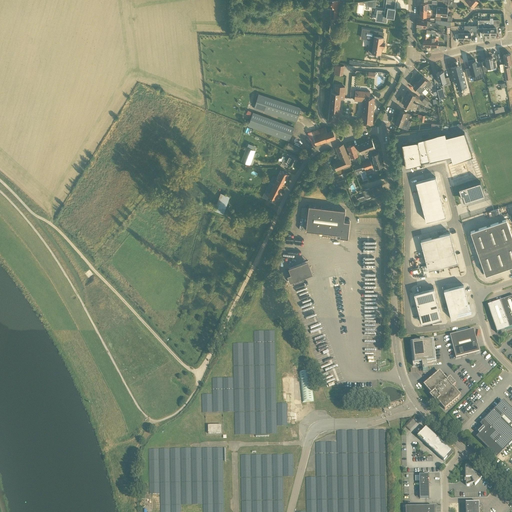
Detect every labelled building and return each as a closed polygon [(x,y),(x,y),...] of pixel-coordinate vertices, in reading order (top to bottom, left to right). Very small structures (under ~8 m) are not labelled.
[(327,0),(327,8),(331,8),(330,19),(338,19),(338,9),(341,9),(341,1),(327,0)] [(396,9),(385,7),(385,11),(379,10),(378,16),(380,16),(379,22),(387,23),(387,17),(394,18),(396,9)] [(436,16),(447,17),(448,8),(437,7),(436,16)] [(451,27),(451,26),(451,22),(436,20),(435,23),(430,21),(427,21),(418,19),(416,26),(428,28),(428,27),(430,27),(437,29),(438,24),(446,26),(446,27),(451,27)] [(478,25),(478,28),(481,28),(484,28),(484,35),(490,35),(490,24),(484,24),(484,20),(481,20),(478,20),(478,25)] [(493,20),(493,24),(490,24),(490,35),(496,35),(496,27),(499,27),(499,20),(493,20)] [(451,33),(451,37),(455,37),(458,37),(458,40),(464,40),(464,30),(458,30),(458,26),(455,26),(454,26),(451,26),(451,27),(451,33)] [(464,29),(464,30),(464,40),(471,40),(471,32),(474,32),(474,26),(471,26),(471,29),(464,29)] [(363,29),(362,38),(370,40),(372,40),(371,43),(373,44),(373,48),(370,47),(369,54),(369,57),(380,59),(381,59),(381,58),(381,54),(382,47),(384,48),(385,42),(383,42),(384,37),(383,37),(383,33),(363,29)] [(511,68),(510,63),(511,63),(511,61),(511,54),(503,55),(505,64),(504,64),(504,69),(506,80),(511,79),(509,68),(511,68)] [(488,70),(488,68),(496,67),(495,61),(493,61),(492,57),(486,58),(486,61),(481,62),(484,71),(488,70)] [(476,61),(468,63),(470,68),(466,69),(468,77),(472,76),(473,76),(474,80),(483,78),(480,67),(477,67),(476,61)] [(343,75),(344,66),(336,64),(334,74),(343,75)] [(457,66),(451,68),(456,85),(457,90),(458,92),(467,90),(467,87),(465,83),(463,72),(460,73),(458,66),(457,66)] [(444,71),(436,73),(439,83),(439,84),(443,82),(444,86),(451,84),(449,77),(445,78),(443,71),(444,71)] [(418,82),(423,86),(425,89),(428,85),(429,86),(431,84),(423,77),(418,82)] [(420,89),(423,86),(418,82),(413,87),(421,95),(423,92),(420,89)] [(337,121),(339,99),(344,99),(344,93),(345,93),(345,92),(344,92),(345,87),(344,87),(344,89),(336,88),(335,93),(332,93),(329,120),(337,121)] [(375,98),(370,97),(370,92),(355,90),(354,101),(363,102),(362,120),(353,119),(353,122),(355,123),(372,124),(375,98)] [(407,99),(412,102),(414,98),(418,100),(420,98),(410,93),(407,99)] [(259,95),(254,108),(297,122),(300,113),(303,114),(305,110),(259,95)] [(410,106),(412,102),(407,99),(403,106),(413,110),(414,108),(410,106)] [(408,121),(410,117),(411,114),(401,111),(398,118),(406,120),(407,120),(408,121)] [(248,126),(289,141),(294,128),(253,113),(248,126)] [(396,124),(401,126),(401,128),(408,130),(409,126),(406,125),(407,120),(406,120),(398,118),(396,124)] [(313,146),(336,138),(333,131),(327,133),(326,127),(312,132),(311,131),(308,133),(313,146)] [(418,142),(402,145),(406,168),(407,168),(408,167),(412,166),(413,166),(421,164),(421,163),(429,161),(430,161),(451,156),(465,152),(467,158),(473,156),(465,134),(464,132),(446,137),(445,133),(418,140),(418,142)] [(372,140),(366,142),(369,151),(369,152),(370,153),(376,151),(372,140)] [(297,154),(300,147),(288,142),(285,148),(297,154)] [(366,142),(358,146),(361,154),(364,153),(366,158),(368,157),(370,156),(369,154),(370,153),(369,152),(369,151),(366,142)] [(336,147),(336,148),(341,161),(334,164),(336,171),(351,165),(343,144),(336,147)] [(354,145),(347,147),(351,158),(358,156),(354,145)] [(249,168),(255,150),(247,147),(240,165),(249,168)] [(285,157),(287,153),(284,151),(279,159),(281,160),(284,156),(285,157)] [(376,151),(370,153),(370,154),(372,154),(373,157),(372,158),(373,160),(371,160),(372,162),(381,159),(378,152),(377,153),(376,151)] [(285,157),(282,164),(287,167),(289,163),(294,166),(298,159),(289,154),(287,158),(285,157)] [(381,159),(372,162),(373,167),(374,167),(375,171),(380,169),(380,167),(383,166),(381,159)] [(369,160),(363,163),(365,169),(365,170),(366,170),(373,167),(372,162),(371,160),(370,161),(370,160),(369,160)] [(356,172),(362,170),(360,164),(354,166),(356,172)] [(276,181),(268,196),(276,200),(279,195),(283,185),(285,183),(286,179),(287,178),(289,174),(281,170),(277,179),(276,181)] [(426,221),(446,216),(436,177),(416,182),(426,221)] [(459,189),(461,196),(463,196),(465,203),(466,202),(469,201),(485,196),(481,182),(459,189)] [(385,191),(382,184),(372,187),(375,196),(375,195),(385,192),(385,191)] [(225,214),(231,191),(221,188),(215,211),(225,214)] [(375,196),(374,194),(373,190),(364,194),(366,199),(375,196)] [(345,210),(309,206),(306,230),(337,234),(337,237),(348,239),(350,222),(344,221),(345,210)] [(488,226),(504,269),(511,266),(511,235),(506,220),(488,226)] [(486,276),(504,269),(488,226),(471,232),(486,276)] [(458,263),(450,234),(421,241),(428,271),(458,263)] [(463,286),(444,291),(451,320),(471,315),(463,286)] [(434,289),(414,294),(422,324),(442,319),(434,289)] [(511,297),(488,306),(497,333),(511,328),(511,297)] [(453,347),(477,341),(474,330),(450,336),(453,347)] [(413,366),(413,367),(417,366),(417,367),(422,366),(423,372),(428,371),(427,366),(432,365),(432,364),(436,364),(436,363),(435,363),(435,359),(436,359),(435,358),(435,359),(434,355),(435,355),(435,354),(434,354),(434,350),(435,350),(434,350),(433,346),(434,346),(434,345),(433,345),(433,341),(434,341),(433,341),(433,340),(429,341),(429,340),(414,342),(410,343),(411,343),(410,343),(410,344),(411,344),(412,348),(411,348),(412,348),(412,352),(411,352),(411,353),(412,353),(413,357),(412,357),(413,357),(413,361),(412,361),(412,362),(413,361),(413,365),(413,366)] [(477,341),(453,347),(455,354),(456,359),(480,353),(477,344),(477,341)] [(310,371),(299,372),(303,402),(314,401),(310,371)] [(442,391),(453,382),(450,379),(447,381),(440,372),(432,379),(442,391)] [(442,391),(432,379),(424,386),(430,393),(431,393),(435,398),(442,391)] [(442,391),(453,403),(460,396),(453,388),(456,385),(453,382),(442,391)] [(439,403),(445,410),(453,403),(442,391),(435,398),(439,402),(439,403)] [(483,428),(478,433),(479,435),(497,452),(506,442),(509,446),(511,442),(511,409),(503,401),(488,416),(492,419),(483,428)] [(407,425),(410,429),(418,420),(415,416),(407,425)] [(449,450),(426,428),(418,437),(429,448),(432,451),(444,461),(447,458),(453,452),(449,449),(449,450)] [(482,478),(479,476),(468,467),(468,466),(467,466),(466,466),(466,467),(465,467),(465,468),(466,485),(466,486),(467,486),(468,486),(469,486),(474,484),(475,486),(482,478)] [(419,476),(420,499),(429,499),(429,476),(419,476)]
